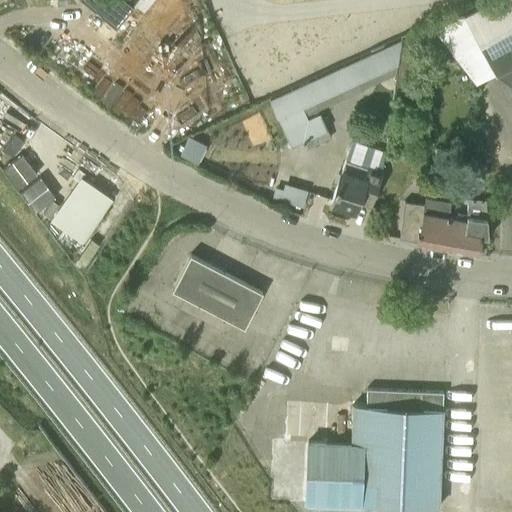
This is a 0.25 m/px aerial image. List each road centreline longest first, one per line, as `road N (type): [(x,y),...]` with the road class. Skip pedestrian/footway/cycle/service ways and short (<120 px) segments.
road 1 (unclassified): [(511,280),(352,251),(240,215),(156,171),(0,58)]
road 2 (trunk): [(193,511),(0,266)]
road 3 (trunk): [(0,325),(147,511)]
